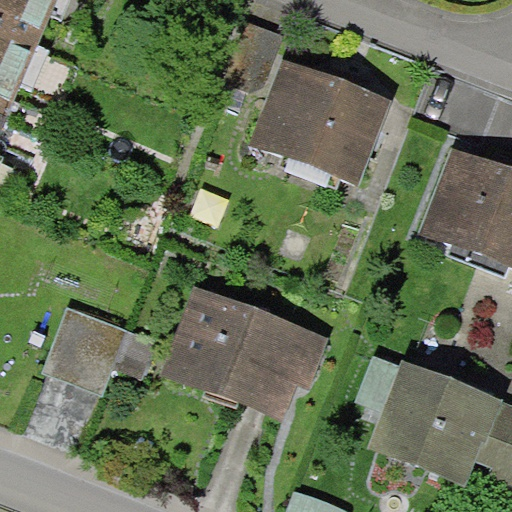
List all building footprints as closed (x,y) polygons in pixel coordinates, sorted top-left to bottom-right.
[(0,0),(0,23),(39,41),(56,0),(0,0)] [(285,35),(246,22),(226,82),(265,95),(285,35)] [(0,23),(0,108),(8,112),(39,41),(0,23)] [(361,188),(389,112),(283,74),(255,150),(361,188)] [(511,181),(449,159),(420,240),(511,273),(511,181)] [(288,430),(322,347),(196,296),(162,379),(229,407),(288,430)] [(137,337),(67,311),(40,383),(96,404),(110,409),(137,337)] [(511,407),(392,366),(359,463),(468,500),(477,474),(511,486),(511,407)]
